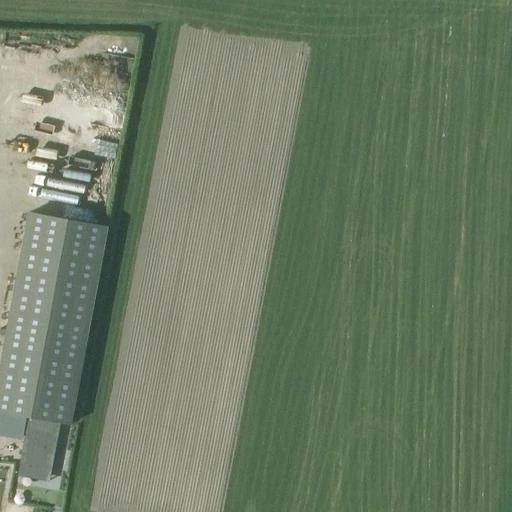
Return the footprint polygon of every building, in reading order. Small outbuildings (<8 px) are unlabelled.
[(74,63),(73,87),(83,87),(84,64),(74,63)] [(117,91),(112,91),(111,107),(134,109),(136,68),(119,68),(117,91)] [(66,180),(60,204),(108,216),(122,165),(97,159),(94,167),(88,166),(83,185),(66,180)] [(53,198),(55,188),(35,183),(33,193),(53,198)] [(103,226),(28,212),(0,364),(0,411),(68,423),(103,226)] [(59,423),(29,417),(25,439),(18,476),(49,481),(59,423)]
